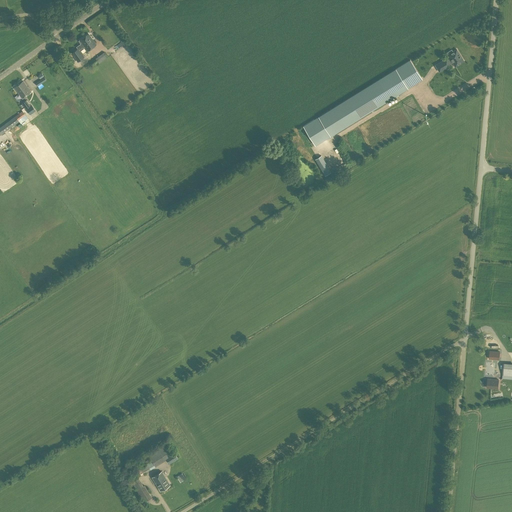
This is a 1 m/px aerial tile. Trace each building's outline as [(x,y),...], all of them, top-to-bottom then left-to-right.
[(87,51),(96,45),(88,34),(79,41),(81,44),(77,47),(78,48),(71,53),(78,62),(84,57),(79,50),(83,47),(83,48),(84,47),(87,51)] [(452,50),(451,49),(447,52),(448,54),(447,55),(449,58),(448,59),(447,58),(440,62),(445,69),(451,65),(451,64),(452,63),(455,67),(464,61),(457,49),(453,51),(452,50)] [(99,63),(108,57),(105,52),(89,63),(92,66),(93,66),(96,64),(98,62),(99,63)] [(303,126),(315,145),(326,139),(327,140),(332,137),(331,136),(422,79),(410,59),(303,126)] [(37,86),(46,80),(44,77),(35,83),(37,86)] [(22,98),(31,92),(23,81),(14,88),(22,98)] [(30,105),(27,100),(22,103),(22,104),(24,107),(25,109),(30,105)] [(22,111),(0,127),(4,132),(11,127),(12,127),(19,122),(18,120),(25,115),(22,111)] [(319,164),(325,176),(332,172),(326,161),(319,164)] [(488,351),(487,358),(497,359),(498,352),(488,351)] [(511,375),(511,363),(503,363),(502,375),(511,375)] [(498,388),(499,380),(488,379),(487,387),(498,388)] [(178,459),(175,453),(168,457),(166,458),(167,459),(169,464),(178,459)] [(155,466),(150,458),(144,462),(146,465),(138,470),(141,475),(155,466)] [(160,491),(170,485),(162,471),(152,477),(160,491)] [(145,486),(144,485),(144,486),(137,490),(144,502),(152,497),(145,486)]
